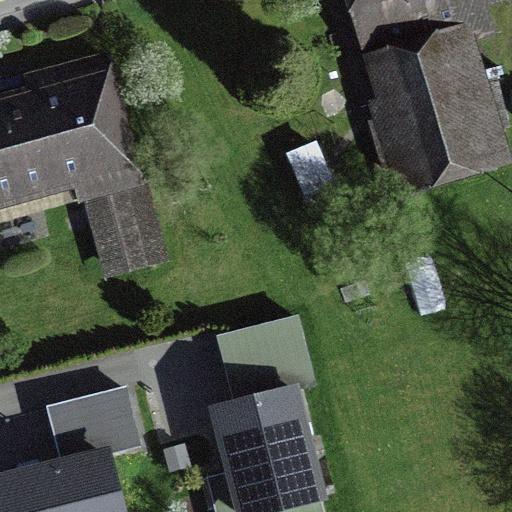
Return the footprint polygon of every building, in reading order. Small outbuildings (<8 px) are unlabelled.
[(495,0),(350,0),(386,117),(373,121),(398,205),(507,173),(469,45),(494,38),(487,13),(498,10),(495,0)] [(113,75),(0,107),(0,224),(82,201),(85,212),(147,196),(113,75)] [(147,196),(85,212),(105,288),(167,271),(147,196)] [(238,406),(216,411),(240,511),(260,511),(313,499),(288,391),(305,387),(289,322),(221,338),(238,406)] [(65,466),(0,482),(0,511),(118,511),(105,457),(134,450),(121,396),(52,412),(65,466)]
